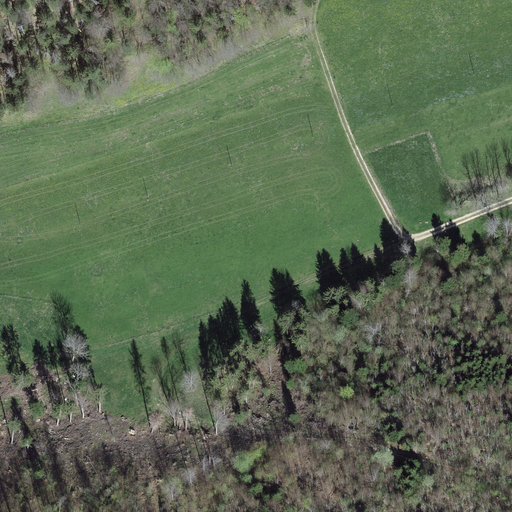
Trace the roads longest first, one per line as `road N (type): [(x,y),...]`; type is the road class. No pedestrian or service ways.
road 1 (track): [(511,479),(367,444),(197,422),(155,398),(170,359),(208,333),(322,274),(511,203)]
road 2 (track): [(316,0),(315,37),(358,155),(389,218),(417,238)]
